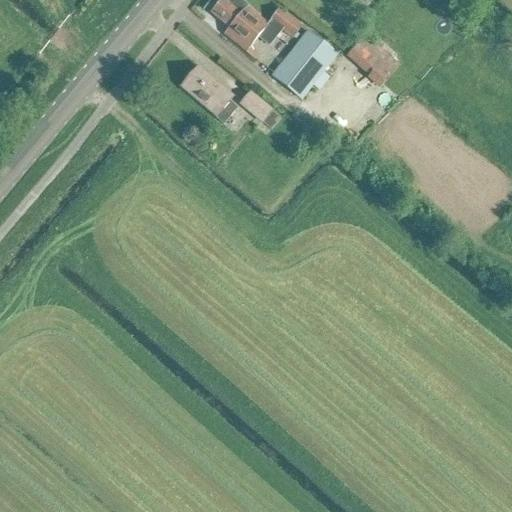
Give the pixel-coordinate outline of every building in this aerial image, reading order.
[(221,2),(210,15),(228,30),(223,36),(239,49),(245,54),(249,49),(257,40),(268,49),(282,32),(292,39),(301,27),(279,10),(266,26),(246,9),(247,8),(236,0),(231,0),(226,6),(221,2)] [(270,78),(301,102),(337,56),(306,32),(270,78)] [(398,67),(363,37),(344,58),(367,78),(365,80),(378,91),(398,67)] [(222,126),(236,110),(228,104),(232,100),(196,69),(180,89),(215,119),(214,120),(222,126)] [(270,130),(279,120),(272,113),(272,112),(249,93),(238,106),(261,125),(262,124),(270,130)]
